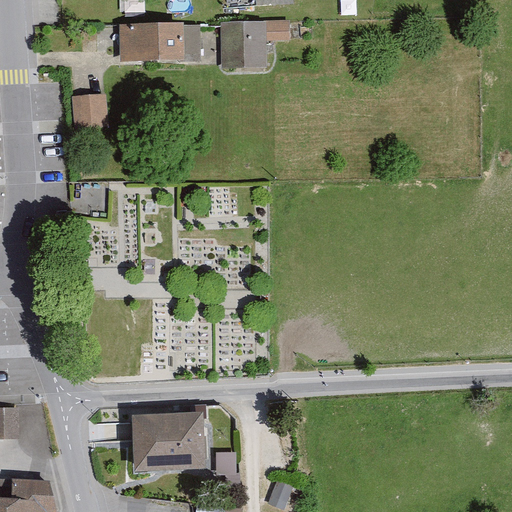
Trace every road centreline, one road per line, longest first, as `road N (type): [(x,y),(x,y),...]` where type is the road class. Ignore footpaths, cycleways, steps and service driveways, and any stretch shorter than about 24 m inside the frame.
road 1 (residential): [(511,381),(61,401)]
road 2 (residential): [(11,0),(14,269)]
road 3 (residential): [(14,269),(61,401)]
